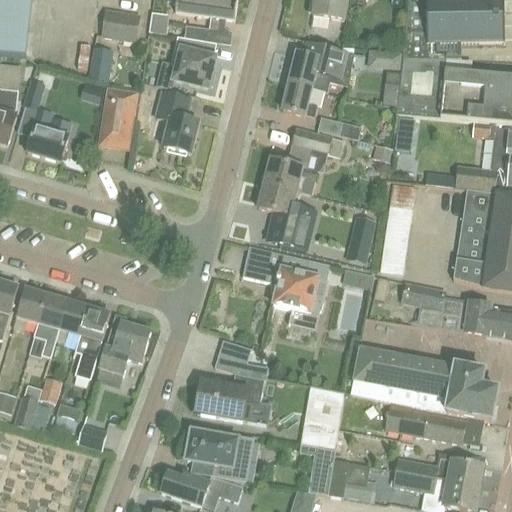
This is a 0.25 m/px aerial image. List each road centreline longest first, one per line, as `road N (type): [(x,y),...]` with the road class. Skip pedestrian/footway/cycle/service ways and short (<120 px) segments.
road 1 (residential): [(207,240),(271,0)]
road 2 (unclassified): [(207,240),(0,180)]
road 3 (residential): [(114,511),(186,309)]
road 4 (unclassified): [(186,309),(0,255)]
